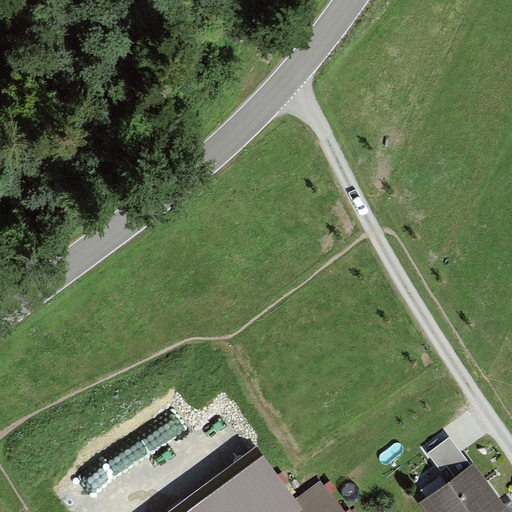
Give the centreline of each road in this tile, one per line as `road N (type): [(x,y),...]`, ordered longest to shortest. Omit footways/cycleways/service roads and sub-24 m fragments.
road 1 (tertiary): [(0,315),(204,155),(348,0)]
road 2 (track): [(511,451),(362,224),(288,72)]
